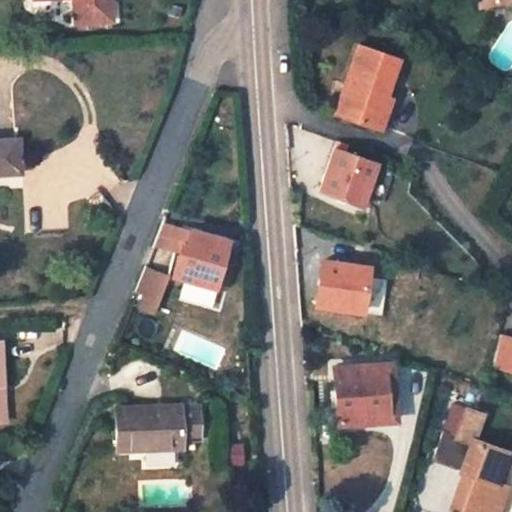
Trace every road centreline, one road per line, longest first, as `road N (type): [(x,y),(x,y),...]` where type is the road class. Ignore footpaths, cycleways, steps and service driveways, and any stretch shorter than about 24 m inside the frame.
road 1 (residential): [(253,28),(212,44),(195,79),(30,511)]
road 2 (tertiary): [(288,511),(253,28)]
